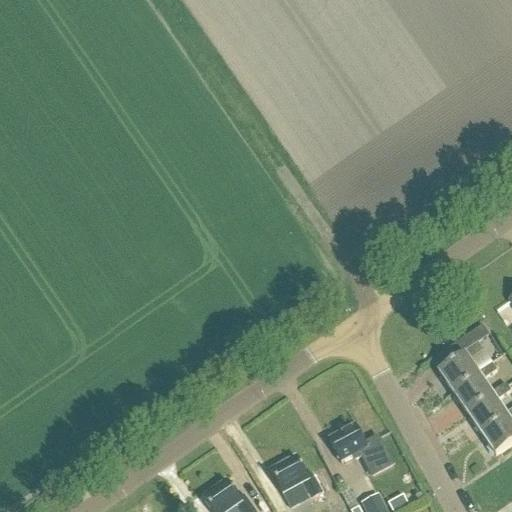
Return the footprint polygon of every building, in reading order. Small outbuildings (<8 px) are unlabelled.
[(439,377),(453,397),(479,379),(478,377),(469,364),(483,354),(478,347),(463,358),(464,359),(439,377)] [(453,397),(467,418),(494,399),(493,398),(484,385),(498,375),(493,367),(478,377),(479,379),(453,397)] [(467,418),(481,438),(508,419),(507,418),(498,404),(511,395),(507,388),(493,398),(494,399),(467,418)] [(481,438),(496,460),(511,448),(511,425),(511,413),(507,418),(508,419),(481,438)] [(356,430),(329,444),(341,467),(360,457),(373,480),(392,470),(378,443),(366,450),(356,430)] [(270,476),(283,499),(303,488),(312,504),(323,499),(312,479),(308,481),(297,462),(270,476)] [(228,486),(203,503),(209,511),(252,511),(245,501),(241,504),(228,486)] [(384,511),(378,500),(362,508),(364,511),(384,511)] [(403,500),(389,508),(390,511),(402,511),(408,509),(403,500)]
